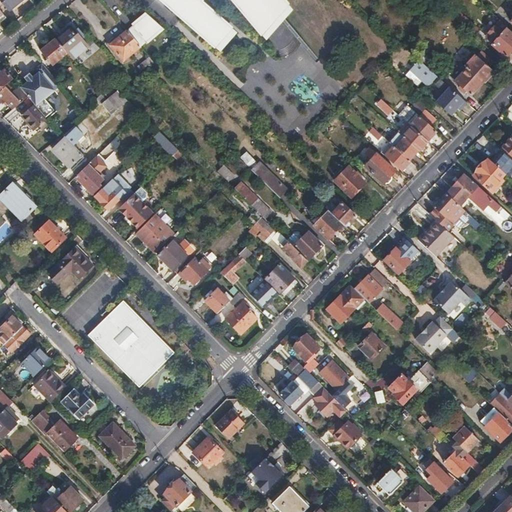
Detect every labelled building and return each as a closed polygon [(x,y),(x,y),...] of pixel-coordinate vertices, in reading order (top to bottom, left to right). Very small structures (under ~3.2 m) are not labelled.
[(22,0),(0,0),(9,11),(22,0)] [(165,0),(203,43),(218,30),(216,28),(221,24),(199,0),(232,0),(239,6),(261,31),(279,15),(277,12),(290,1),(288,0),(165,0)] [(445,9),(439,4),(426,20),(432,25),(445,9)] [(457,11),(453,16),(473,34),(477,29),(457,11)] [(147,13),(139,20),(152,36),(160,30),(147,13)] [(139,20),(127,30),(141,46),(152,36),(139,20)] [(508,28),(500,21),(493,29),(486,37),(494,43),(492,45),(505,57),(511,49),(511,34),(506,30),(508,28)] [(279,54),(295,39),(280,22),(264,37),(279,54)] [(57,40),(68,53),(73,60),(89,48),(83,40),(86,38),(79,28),(76,30),(73,27),(57,40)] [(141,46),(127,30),(110,45),(123,60),(141,46)] [(57,40),(55,38),(40,50),(52,65),(68,53),(57,40)] [(423,53),(417,59),(419,61),(430,71),(435,65),(423,53)] [(467,68),(455,81),(460,86),(458,88),(463,93),(466,91),(471,95),(482,82),(484,83),(494,72),(484,63),(475,54),(464,66),(467,68)] [(139,65),(143,70),(146,67),(153,61),(150,57),(139,65)] [(37,70),(19,86),(20,87),(28,97),(31,101),(33,103),(43,96),(52,88),(50,86),(56,80),(38,58),(32,64),(37,70)] [(412,72),(428,86),(437,77),(434,74),(430,71),(419,61),(411,70),(412,72)] [(0,73),(0,90),(13,79),(5,69),(0,73)] [(444,93),(436,102),(444,109),(450,114),(456,108),(458,110),(466,101),(441,80),(436,86),(444,93)] [(391,90),(383,83),(378,88),(386,96),(391,90)] [(6,100),(14,108),(20,103),(18,101),(25,96),(19,89),(13,94),(6,87),(0,91),(0,99),(3,102),(4,102),(6,100)] [(118,90),(106,100),(101,104),(109,114),(110,114),(126,100),(118,90)] [(408,105),(393,92),(388,98),(395,105),(397,104),(403,110),(408,105)] [(95,100),(99,105),(101,104),(106,100),(102,95),(95,100)] [(43,96),(33,103),(34,105),(44,115),(53,107),(43,96)] [(393,110),(381,100),(377,104),(389,114),(393,110)] [(44,115),(34,105),(22,115),(34,130),(38,127),(41,130),(48,125),(44,122),(47,119),(44,115)] [(424,111),(419,116),(430,126),(435,121),(424,111)] [(419,116),(410,125),(412,127),(428,141),(436,131),(430,126),(419,116)] [(62,136),(56,141),(57,143),(52,149),(69,166),(77,159),(81,155),(82,154),(73,145),(83,135),(74,126),(62,136)] [(382,136),(373,127),(369,131),(378,140),(382,136)] [(412,127),(403,137),(418,151),(428,141),(412,127)] [(159,131),(155,136),(166,148),(166,150),(171,156),(178,150),(159,131)] [(390,142),(394,146),(410,161),(418,151),(403,137),(399,133),(390,142)] [(511,134),(499,149),(511,160),(511,134)] [(394,146),(384,156),(402,171),(411,162),(410,161),(394,146)] [(371,160),(364,167),(383,184),(388,184),(392,181),(392,177),(392,175),(395,172),(395,171),(371,149),(365,155),(371,160)] [(490,159),(505,174),(506,175),(511,179),(511,177),(511,160),(499,149),(490,159)] [(244,162),(238,157),(234,162),(239,167),(244,162)] [(490,159),(488,158),(474,174),(493,192),(503,181),(501,179),(505,174),(490,159)] [(90,162),(75,177),(92,194),(99,186),(98,184),(102,180),(99,176),(101,174),(90,162)] [(244,162),(239,167),(246,173),(250,168),(244,162)] [(282,196),(287,190),(258,162),(251,169),(280,197),(282,196)] [(216,171),(227,181),(233,175),(222,164),(216,171)] [(348,167),(335,181),(351,197),(365,183),(348,167)] [(120,173),(95,197),(107,210),(119,199),(123,204),(127,200),(135,192),(130,188),(132,186),(120,173)] [(446,193),(460,205),(468,197),(483,211),(488,205),(493,199),(478,186),(464,173),(446,193)] [(38,204),(14,180),(0,195),(0,198),(21,221),(29,213),(38,204)] [(241,183),(235,188),(265,218),(270,212),(241,183)] [(123,204),(118,209),(137,228),(144,222),(153,213),(142,202),(146,198),(146,193),(140,187),(136,191),(135,192),(127,200),(123,204)] [(460,205),(446,193),(434,206),(435,207),(429,213),(437,221),(446,229),(452,223),(464,209),(460,205)] [(493,199),(488,205),(496,212),(501,206),(493,199)] [(341,202),(331,213),(343,224),(345,226),(349,221),(351,223),(356,217),(341,202)] [(331,213),(329,210),(314,226),(329,240),(343,224),(331,213)] [(137,228),(134,231),(137,234),(156,215),(154,212),(153,213),(144,222),(137,228)] [(29,213),(21,221),(18,226),(21,229),(33,218),(33,217),(29,213)] [(156,215),(137,234),(154,252),(173,233),(156,215)] [(251,216),(248,219),(254,225),(257,222),(251,216)] [(257,222),(254,225),(260,231),(260,232),(257,235),(265,244),(275,234),(274,233),(260,219),(257,222)] [(50,221),(35,235),(52,252),(66,238),(50,221)] [(429,232),(420,242),(434,255),(454,236),(446,229),(437,221),(428,230),(429,232)] [(259,232),(254,226),(249,231),(254,237),(259,232)] [(295,230),(286,240),(293,246),(294,244),(302,237),(295,230)] [(308,231),(302,237),(294,244),(309,259),(323,245),(308,231)] [(171,238),(157,252),(159,254),(173,240),(171,238)] [(173,240),(159,254),(159,255),(173,269),(174,269),(187,256),(194,249),(185,239),(179,246),(177,243),(174,240),(173,240)] [(286,240),(285,239),(280,244),(294,258),(293,259),(300,267),(307,260),(293,246),(286,240)] [(246,246),(239,253),(240,255),(245,260),(252,253),(246,246)] [(396,247),(384,260),(398,272),(409,260),(396,247)] [(74,248),(53,268),(64,278),(71,271),(79,279),(92,266),(74,248)] [(240,255),(221,272),(232,283),(238,278),(238,276),(234,272),(246,261),(245,260),(240,255)] [(187,256),(174,269),(178,273),(191,259),(187,256)] [(178,273),(177,273),(186,282),(189,279),(193,284),(207,270),(193,257),(191,259),(178,273)] [(279,264),(266,278),(280,292),(293,279),(279,264)] [(64,278),(53,268),(48,272),(48,275),(57,284),(64,278)] [(369,274),(354,289),(364,298),(368,303),(373,298),(382,288),(382,287),(379,284),(386,278),(385,277),(375,268),(369,274)] [(256,279),(251,269),(238,276),(243,286),(256,279)] [(491,277),(485,284),(490,288),(496,282),(491,277)] [(264,307),(278,293),(268,283),(264,279),(250,293),(264,307)] [(476,294),(465,284),(459,289),(451,282),(444,289),(440,293),(433,301),(447,314),(459,302),(465,307),(476,294)] [(350,285),(341,294),(355,307),(364,298),(354,289),(350,285)] [(66,286),(61,294),(70,299),(74,291),(66,286)] [(205,300),(217,312),(229,301),(217,289),(214,292),(207,298),(205,300)] [(205,296),(207,298),(214,292),(211,290),(205,296)] [(241,302),(246,298),(239,291),(229,301),(236,308),(226,318),(242,334),(257,318),(241,302)] [(355,307),(341,294),(326,309),(340,322),(355,307)] [(129,377),(130,378),(135,378),(141,378),(146,376),(150,375),(160,365),(162,359),(163,355),(163,350),(163,348),(162,347),(163,345),(164,344),(150,329),(145,329),(139,323),(139,318),(124,302),(89,336),(104,352),(109,346),(110,347),(108,350),(107,352),(108,354),(108,355),(110,357),(112,359),(114,359),(116,358),(119,357),(114,362),(129,377)] [(376,310),(378,312),(396,329),(404,321),(393,311),(390,314),(381,305),(376,310)] [(495,312),(490,317),(500,327),(505,321),(495,312)] [(452,327),(439,316),(434,321),(432,320),(415,339),(428,352),(452,327)] [(0,337),(0,340),(4,344),(22,327),(12,317),(0,329),(0,330),(3,333),(3,335),(0,337)] [(369,321),(360,330),(363,332),(372,324),(369,321)] [(22,327),(4,344),(11,352),(29,334),(22,327)] [(372,333),(359,346),(371,358),(385,346),(372,333)] [(308,363),(304,366),(306,368),(310,372),(318,364),(313,359),(314,358),(312,357),(316,354),(314,352),(319,347),(307,334),(293,348),(308,363)] [(341,337),(336,342),(341,347),(346,343),(341,337)] [(171,354),(163,345),(162,347),(163,348),(163,350),(163,355),(162,359),(160,365),(171,354)] [(20,364),(33,377),(45,366),(51,360),(37,347),(20,364)] [(298,360),(291,367),(298,375),(299,374),(306,368),(304,366),(298,360)] [(338,390),(332,395),(344,408),(351,400),(345,393),(352,386),(347,382),(347,381),(348,380),(342,374),(344,373),(331,361),(320,373),(338,390)] [(306,368),(299,374),(300,375),(309,385),(311,387),(309,390),(315,395),(324,387),(319,381),(310,372),(306,368)] [(33,385),(50,403),(52,401),(65,388),(66,387),(49,370),(40,378),(33,385)] [(429,381),(419,371),(415,376),(426,387),(431,382),(429,381)] [(407,400),(411,403),(419,395),(415,391),(417,389),(402,374),(389,387),(396,393),(394,395),(403,404),(407,400)] [(135,378),(130,378),(139,386),(150,375),(146,376),(141,378),(135,378)] [(309,385),(300,375),(293,381),(302,391),(305,394),(309,390),(311,387),(309,385)] [(302,391),(293,381),(280,394),(290,404),(302,391)] [(315,395),(314,397),(318,402),(317,404),(328,415),(333,410),(340,417),(346,412),(324,387),(315,395)] [(511,394),(504,387),(499,392),(508,400),(509,399),(511,402),(511,394)] [(73,389),(61,401),(78,419),(93,405),(93,403),(84,394),(83,394),(81,396),(73,389)] [(373,392),(376,404),(384,402),(381,390),(373,392)] [(10,400),(2,391),(0,392),(0,400),(6,408),(12,402),(10,400)] [(502,412),(501,414),(506,419),(508,418),(511,421),(511,407),(499,394),(492,402),(502,412)] [(491,403),(483,396),(478,402),(486,409),(491,403)] [(464,405),(459,410),(462,413),(469,420),(474,415),(464,405)] [(499,412),(494,407),(480,421),(486,427),(499,412)] [(16,419),(6,409),(0,415),(0,435),(1,437),(2,437),(16,424),(14,422),(16,420),(16,419)] [(37,415),(30,421),(37,428),(44,435),(50,441),(62,453),(76,439),(60,421),(58,422),(56,419),(53,422),(42,410),(37,415)] [(232,410),(216,425),(229,438),(245,422),(232,410)] [(462,413),(459,410),(454,414),(465,424),(469,420),(462,413)] [(501,414),(499,412),(486,427),(499,439),(511,425),(511,424),(506,419),(501,414)] [(332,425),(328,429),(348,449),(362,435),(348,420),(344,424),(339,418),(332,425)] [(99,436),(120,457),(127,450),(128,452),(135,446),(113,424),(99,436)] [(431,425),(428,428),(441,441),(446,436),(435,426),(433,428),(431,425)] [(464,426),(452,437),(457,442),(467,451),(478,439),(465,426),(464,426)] [(209,438),(194,453),(209,467),(214,461),(216,463),(222,458),(220,455),(223,452),(209,438)] [(470,464),(479,473),(484,468),(467,451),(457,442),(453,446),(456,449),(444,461),(458,475),(470,464)] [(38,444),(19,462),(27,471),(29,473),(49,455),(38,444)] [(13,457),(6,450),(1,455),(8,462),(13,457)] [(127,450),(120,457),(122,459),(128,452),(127,450)] [(259,454),(247,465),(252,471),(264,459),(259,454)] [(252,471),(260,479),(256,482),(266,491),(282,474),(265,458),(264,459),(252,471)] [(453,481),(433,460),(424,469),(430,474),(426,478),(441,493),(453,481)] [(392,469),(378,482),(390,494),(404,481),(392,469)] [(196,486),(184,474),(164,493),(167,496),(162,501),(172,510),(196,486)] [(419,486),(404,501),(414,511),(422,511),(433,501),(419,486)] [(67,511),(70,511),(83,500),(71,487),(61,495),(56,500),(64,509),(67,511)] [(274,503),(282,511),(303,511),(309,506),(290,487),(274,503)] [(52,496),(56,500),(61,495),(57,491),(52,496)] [(66,511),(67,511),(64,509),(56,500),(52,496),(50,494),(40,503),(40,510),(41,511),(66,511)] [(511,511),(511,497),(509,495),(493,511),(492,511),(511,511)] [(2,496),(0,498),(0,504),(6,511),(7,511),(13,507),(2,496)]
